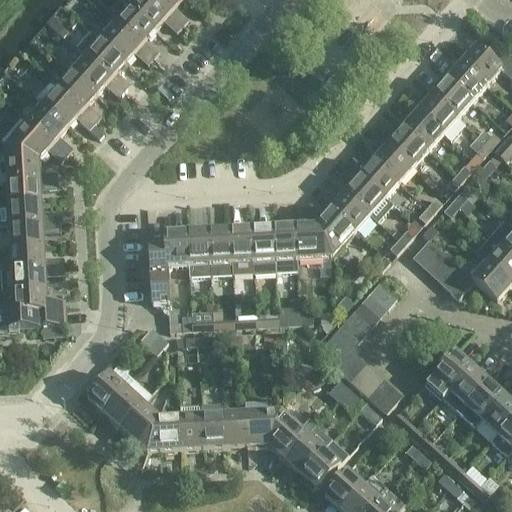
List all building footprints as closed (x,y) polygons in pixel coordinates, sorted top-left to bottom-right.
[(182,31),(147,0),(123,0),(120,4),(130,13),(155,36),(163,26),(176,38),(182,31)] [(175,13),(184,3),(180,0),(147,0),(182,31),(188,25),(175,13)] [(321,0),(319,3),(330,13),(339,3),(335,0),(321,0)] [(155,36),(130,13),(115,29),(154,63),(160,57),(146,45),(155,36)] [(154,63),(115,29),(101,45),(126,68),(135,58),(148,70),(154,63)] [(126,68),(101,45),(91,37),(77,53),(86,61),(124,96),(130,89),(117,78),(126,68)] [(476,51),(461,68),(486,91),(501,75),(511,85),(511,62),(494,46),(484,58),(476,51)] [(124,96),(86,61),(72,78),(97,100),(105,91),(118,103),(124,96)] [(486,91),(461,68),(447,84),(472,107),(486,91)] [(97,100),(72,78),(57,94),(96,128),(102,121),(89,110),(97,100)] [(472,107),(447,84),(432,100),(458,123),(472,107)] [(96,128),(57,94),(43,110),(68,132),(77,123),(90,135),(96,128)] [(458,123),(432,100),(418,116),(443,139),(458,123)] [(68,132),(43,110),(28,126),(67,160),(73,154),(60,142),(68,132)] [(443,139),(418,116),(403,133),(429,156),(443,139)] [(4,153),(40,165),(48,156),(61,167),(67,160),(28,126),(4,153)] [(429,156),(403,133),(388,149),(414,172),(429,156)] [(491,154),(500,144),(493,138),(485,148),(491,154)] [(511,144),(510,143),(501,152),(508,158),(511,153),(511,144)] [(491,154),(485,148),(476,157),(483,163),(491,154)] [(414,172),(388,149),(374,165),(400,188),(414,172)] [(40,165),(4,153),(6,188),(58,185),(58,176),(40,177),(40,165)] [(400,188),(374,165),(359,181),(385,204),(400,188)] [(481,175),(487,181),(496,171),(489,165),(481,175)] [(462,186),(471,177),(464,171),(456,180),(462,186)] [(481,175),(472,184),(479,190),(487,181),(481,175)] [(462,186),(456,180),(447,190),(454,196),(462,186)] [(385,204),(359,181),(345,197),(371,220),(385,204)] [(58,185),(6,188),(8,209),(42,207),(41,195),(59,194),(58,185)] [(371,220),(345,197),(331,214),(356,236),(371,220)] [(452,207),(459,213),(467,204),(460,198),(452,207)] [(434,219),(442,209),(435,203),(427,212),(434,219)] [(42,207),(8,209),(9,231),(61,228),(60,219),(43,220),(42,207)] [(452,207),(443,216),(450,223),(459,213),(452,207)] [(434,219),(427,212),(418,222),(425,228),(434,219)] [(356,236),(331,214),(316,229),(332,263),(356,236)] [(511,232),(505,226),(490,242),(511,261),(511,232)] [(61,228),(9,231),(10,253),(44,251),(43,238),(61,237),(61,228)] [(316,229),(295,230),(297,265),(332,263),(316,229)] [(295,230),(273,232),(276,278),(298,277),(297,265),(295,230)] [(429,246),(438,236),(431,230),(423,240),(429,246)] [(252,233),(254,267),(255,279),(276,278),(273,232),(252,233)] [(252,233),(230,234),(232,268),(254,267),(252,233)] [(230,234),(209,235),(212,281),(233,280),(232,268),(230,234)] [(209,235),(187,236),(189,270),(201,270),(202,282),(212,281),(209,235)] [(405,251),(414,241),(407,235),(398,245),(405,251)] [(164,237),(165,248),(167,272),(189,270),(187,236),(164,237)] [(511,290),(511,261),(490,242),(476,258),(511,290)] [(405,251),(398,245),(389,254),(397,260),(405,251)] [(414,264),(422,271),(438,253),(429,246),(414,264)] [(165,248),(149,248),(152,308),(168,307),(167,287),(168,287),(167,272),(165,248)] [(44,251),(10,253),(11,274),(63,271),(62,262),(45,263),(44,251)] [(438,253),(422,271),(431,280),(447,261),(438,253)] [(497,307),(511,290),(476,258),(461,274),(465,277),(465,278),(474,286),(497,307)] [(382,277),(390,267),(384,261),(375,271),(382,277)] [(447,261),(431,280),(440,287),(456,269),(447,261)] [(456,269),(440,287),(449,296),(465,278),(465,277),(461,274),(456,269)] [(63,271),(11,274),(12,296),(47,294),(46,281),(63,280),(63,271)] [(465,278),(449,296),(458,304),(474,286),(465,278)] [(379,288),(370,297),(389,314),(397,305),(379,288)] [(47,294),(12,296),(14,317),(0,317),(0,334),(39,333),(39,331),(66,329),(65,306),(47,307),(47,294)] [(370,297),(362,306),(381,323),(389,314),(370,297)] [(362,306),(354,315),(373,332),(381,323),(362,306)] [(354,315),(346,324),(365,340),(373,332),(354,315)] [(192,317),(192,327),(193,336),(215,335),(214,316),(213,316),(213,317),(192,317)] [(235,325),(223,326),(223,316),(214,316),(215,335),(236,334),(235,325)] [(313,320),(300,321),(301,330),(313,329),(313,320)] [(287,322),(288,331),(301,330),(300,321),(287,322)] [(270,323),(257,324),(258,333),(270,332),(270,323)] [(257,324),(244,324),(235,325),(236,334),(258,333),(257,324)] [(346,324),(338,333),(357,349),(365,340),(346,324)] [(192,328),(182,328),(170,329),(170,338),(193,336),(192,327),(192,328)] [(338,333),(317,357),(341,379),(358,361),(357,349),(338,333)] [(241,340),(242,349),(243,360),(255,359),(254,348),(254,339),(241,340)] [(163,354),(168,348),(159,340),(153,346),(163,354)] [(229,349),(242,349),(241,340),(228,340),(229,349)] [(198,351),(198,342),(185,343),(186,352),(198,351)] [(211,350),(211,342),(198,342),(198,351),(211,350)] [(163,354),(153,346),(147,352),(157,361),(163,354)] [(472,371),(455,356),(432,382),(424,390),(441,406),(449,397),(472,371)] [(358,361),(341,379),(350,387),(367,369),(358,361)] [(367,369),(350,387),(359,395),(375,377),(367,369)] [(449,397),(465,411),(488,386),(472,371),(449,397)] [(88,405),(105,420),(127,394),(125,392),(130,386),(116,373),(88,405)] [(385,385),(375,377),(359,395),(368,403),(385,385)] [(385,385),(368,403),(377,411),(393,393),(385,385)] [(349,394),(340,386),(334,392),(343,401),(349,394)] [(488,386),(465,411),(481,426),(504,400),(488,386)] [(403,401),(393,393),(377,411),(386,419),(403,401)] [(127,394),(105,420),(121,434),(143,408),(127,394)] [(349,394),(343,401),(352,409),(358,403),(349,394)] [(511,407),(504,400),(481,426),(497,440),(511,423),(511,407)] [(245,407),(245,418),(246,418),(248,452),(269,451),(281,416),(268,417),(267,406),(245,407)] [(143,408),(121,434),(147,457),(160,423),(143,408)] [(226,453),(224,419),(224,410),(202,412),(202,420),(204,455),(226,453)] [(183,456),(180,421),(180,412),(170,413),(171,422),(160,423),(147,457),(183,456)] [(366,422),(376,430),(382,423),(372,415),(366,422)] [(302,435),(281,416),(269,451),(285,465),(308,440),(314,433),(308,428),(302,435)] [(245,418),(224,419),(226,453),(248,452),(246,418),(245,418)] [(202,420),(180,421),(183,456),(204,455),(202,420)] [(507,462),(511,456),(511,423),(497,440),(491,447),(507,462)] [(407,426),(401,432),(410,440),(416,434),(407,426)] [(388,429),(382,436),(392,444),(398,438),(388,429)] [(426,443),(416,434),(410,440),(420,449),(426,443)] [(308,440),(285,465),(301,480),(324,454),(308,440)] [(332,446),(324,454),(301,480),(318,495),(349,461),(332,446)] [(415,466),(421,459),(412,451),(406,457),(415,466)] [(447,463),(439,455),(433,461),(441,469),(447,463)] [(425,474),(430,468),(421,459),(415,466),(425,474)] [(458,472),(447,463),(441,469),(452,478),(458,472)] [(347,475),(324,501),(336,511),(344,511),(364,490),(347,475)] [(373,511),(389,495),(373,480),(364,490),(344,511),(373,511)] [(447,495),(453,488),(444,480),(438,486),(447,495)] [(474,499),(480,492),(471,484),(465,490),(474,499)] [(457,503),(462,496),(453,488),(447,495),(457,503)] [(474,499),(483,507),(489,501),(480,492),(474,499)] [(389,495),(373,511),(402,511),(405,509),(389,495)]
